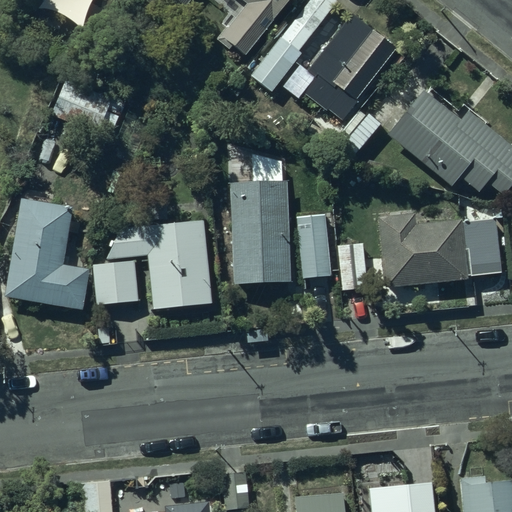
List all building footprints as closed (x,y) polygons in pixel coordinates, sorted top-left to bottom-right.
[(248,61),(274,27),(293,0),(162,0),(157,7),(179,23),(195,0),(238,0),(250,8),(224,43),(248,61)] [(277,98),(336,9),(322,0),(313,0),(257,85),(277,98)] [(345,124),(393,54),(350,25),(303,95),(345,124)] [(63,78),(17,57),(0,94),(0,96),(45,117),(63,78)] [(126,107),(64,83),(50,120),(112,144),(126,107)] [(511,160),(464,119),(456,129),(425,102),(387,144),(448,197),(457,187),(475,202),(483,192),(500,206),(511,191),(511,160)] [(292,293),(288,191),(233,194),(238,295),(292,293)] [(19,203),(4,301),(82,316),(89,279),(64,274),(73,212),(19,203)] [(331,283),(326,221),(300,223),(305,286),(331,283)] [(461,290),(455,231),(411,236),(410,223),(377,227),(385,300),(418,296),(418,294),(461,290)] [(109,266),(151,263),(158,318),(215,311),(205,228),(148,235),(107,238),(109,266)] [(361,243),(335,245),(339,291),(365,288),(361,243)] [(139,309),(135,268),(94,272),(98,313),(139,309)] [(253,511),(251,480),(225,482),(227,511),(253,511)] [(108,511),(108,481),(64,482),(65,511),(108,511)] [(509,511),(508,490),(456,495),(457,511),(509,511)] [(401,509),(378,511),(377,511),(431,511),(430,494),(400,497),(401,509)] [(343,511),(343,499),(295,503),(296,511),(343,511)]
